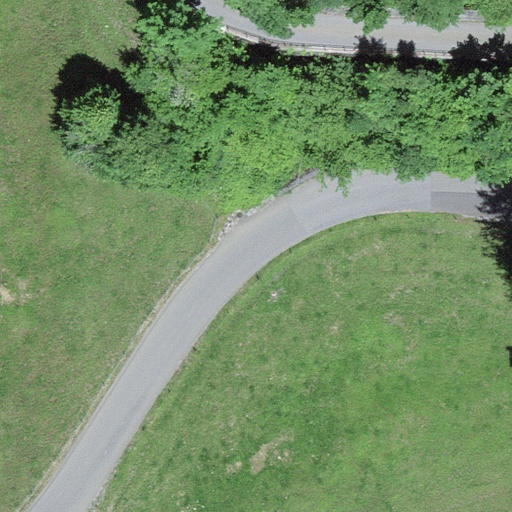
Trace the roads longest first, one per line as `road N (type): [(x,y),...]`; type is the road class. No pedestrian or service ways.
road 1 (residential): [(50,511),(294,219),(373,188),(511,200)]
road 2 (unclassified): [(215,0),(300,33),(511,40)]
